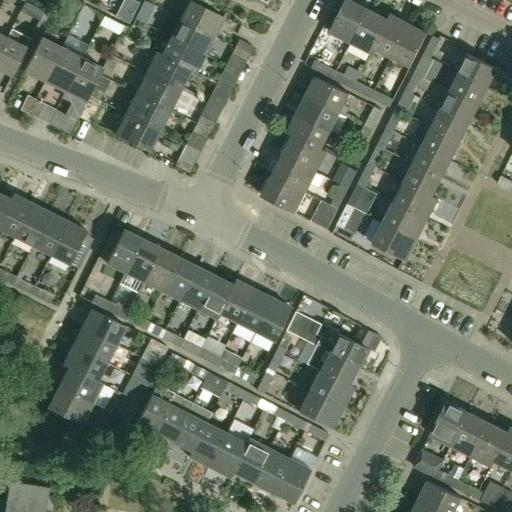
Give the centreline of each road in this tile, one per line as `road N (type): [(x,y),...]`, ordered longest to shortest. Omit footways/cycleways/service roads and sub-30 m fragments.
road 1 (residential): [(429,337),(203,211)]
road 2 (residential): [(203,211),(310,0)]
road 3 (residential): [(203,211),(0,139)]
road 4 (residential): [(339,511),(429,337)]
